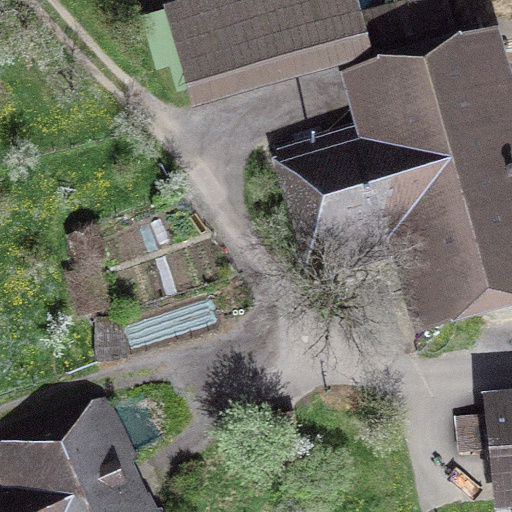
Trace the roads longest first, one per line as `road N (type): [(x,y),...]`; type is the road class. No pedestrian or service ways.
road 1 (track): [(29,0),(317,338)]
road 2 (unclassified): [(511,373),(419,382),(362,367),(317,338)]
